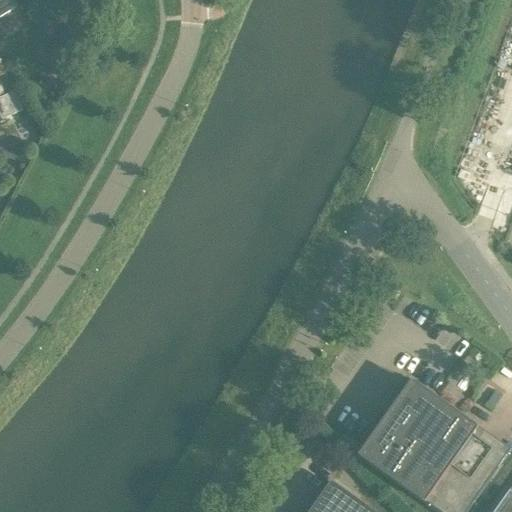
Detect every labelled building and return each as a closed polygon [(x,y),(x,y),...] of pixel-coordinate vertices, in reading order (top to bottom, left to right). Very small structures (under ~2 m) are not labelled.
[(0,0),(0,17),(16,7),(11,0),(0,0)] [(49,13),(35,24),(47,38),(60,27),(49,13)] [(0,121),(4,120),(2,118),(21,110),(0,61),(0,59),(0,121)] [(38,91),(28,98),(35,110),(46,104),(38,91)] [(470,511),(511,452),(511,450),(414,382),(361,458),(437,511),(470,511)] [(373,511),(351,496),(334,484),(314,511),(373,511)] [(511,511),(511,490),(496,511),(511,511)]
